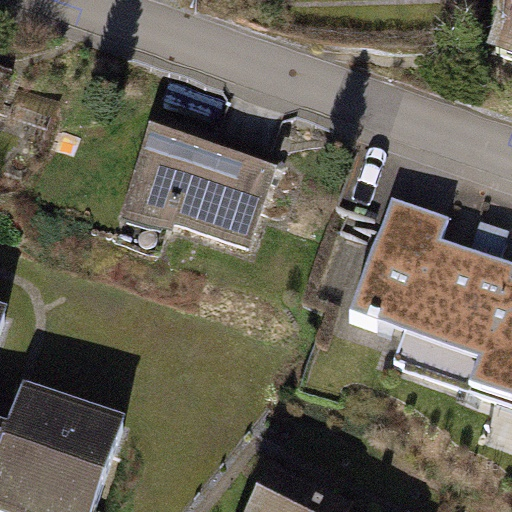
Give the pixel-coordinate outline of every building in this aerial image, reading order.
[(511,0),(505,0),(486,55),(511,63),(511,0)] [(254,280),(291,192),(176,144),(139,232),(254,280)] [(395,213),(362,331),(442,354),(440,364),(506,383),(497,417),(511,421),(511,274),(450,257),(458,230),(395,213)] [(0,511),(111,511),(138,440),(43,406),(22,464),(0,455),(0,364),(13,328),(0,322),(0,511)] [(309,511),(287,501),(280,511),(309,511)]
